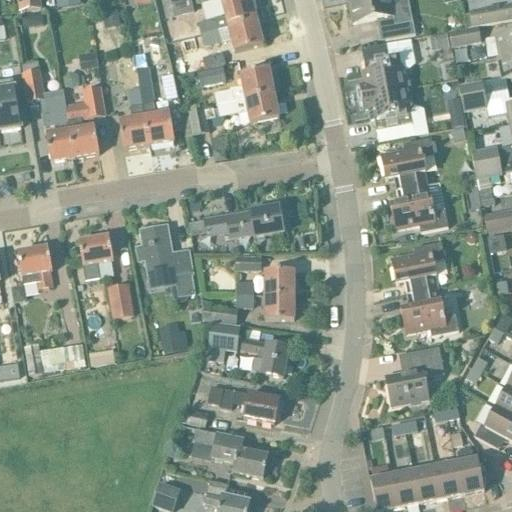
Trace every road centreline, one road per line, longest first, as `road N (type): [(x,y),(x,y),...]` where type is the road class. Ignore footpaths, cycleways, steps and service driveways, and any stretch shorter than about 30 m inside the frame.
road 1 (residential): [(337,511),(329,458),(350,363),(357,279),(339,164)]
road 2 (residential): [(0,224),(61,202),(196,179),(237,184),(339,164)]
road 3 (residential): [(339,164),(299,0)]
